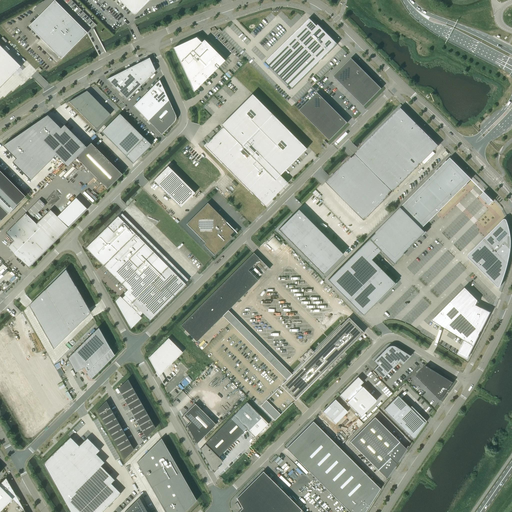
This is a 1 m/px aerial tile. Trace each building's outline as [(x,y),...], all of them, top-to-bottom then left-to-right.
[(119,0),(121,2),(122,1),(134,13),(141,5),(142,6),(146,2),(149,0),(119,0)] [(28,27),(61,59),(86,33),(54,1),(28,27)] [(265,62),(292,89),(337,44),(326,32),(324,34),(317,26),(309,18),(265,62)] [(195,38),(174,48),(194,92),(224,61),(204,40),(201,43),(195,38)] [(0,87),(21,67),(0,46),(0,87)] [(106,80),(127,100),(155,71),(149,58),(106,80)] [(351,58),(333,76),(364,107),(382,89),(351,58)] [(175,120),(176,118),(175,116),(159,80),(133,106),(161,135),(174,122),(175,120)] [(68,102),(96,129),(110,115),(86,91),(68,102)] [(317,92),(299,110),(330,141),(347,123),(317,92)] [(223,165),(249,191),(264,206),(271,199),(277,193),(283,188),(287,183),(280,176),(306,149),(252,95),(220,126),(223,128),(211,139),(207,143),(204,146),(223,165)] [(326,182),(364,220),(381,203),(389,195),(388,194),(392,191),(393,192),(438,146),(400,108),(354,154),(355,154),(352,158),(351,157),(343,165),(326,182)] [(119,114),(101,132),(125,157),(133,164),(151,145),(119,114)] [(47,115),(28,128),(56,155),(67,166),(86,147),(64,125),(60,129),(47,115)] [(28,128),(2,146),(16,159),(12,163),(30,181),(55,155),(28,128)] [(90,143),(76,158),(107,189),(122,175),(90,143)] [(450,158),(328,280),(363,315),(375,304),(376,304),(378,302),(396,284),(388,275),(387,276),(371,260),(380,251),(393,264),(404,254),(415,242),(416,241),(421,236),(422,237),(427,232),(423,228),(422,229),(436,214),(436,215),(440,211),(439,211),(463,187),(464,188),(468,184),(467,183),(471,179),(450,158)] [(153,180),(180,208),(194,193),(185,183),(184,183),(167,166),(153,180)] [(0,221),(25,197),(0,171),(0,221)] [(484,192),(480,196),(483,200),(489,205),(493,201),(487,195),(484,192)] [(7,247),(28,268),(87,209),(76,198),(61,213),(57,217),(50,210),(36,224),(25,214),(6,233),(13,241),(7,247)] [(39,199),(27,212),(32,218),(45,205),(39,199)] [(202,245),(214,256),(233,238),(230,235),(233,232),(222,220),(223,219),(207,203),(186,224),(204,243),(202,245)] [(298,210),(278,230),(323,275),(343,254),(298,210)] [(150,320),(185,284),(117,216),(85,248),(127,290),(123,294),(125,295),(121,299),(120,297),(116,301),(131,327),(141,318),(139,316),(142,313),(150,320)] [(468,255),(467,256),(468,257),(468,258),(497,287),(498,287),(498,288),(500,287),(501,286),(503,279),(506,269),(509,258),(510,250),(511,242),(510,232),(507,221),(506,220),(505,219),(504,219),(503,220),(485,238),(468,254),(468,255)] [(253,253),(180,326),(196,342),(222,316),(223,315),(228,310),(229,309),(258,280),(248,270),(259,259),(253,253)] [(65,269),(29,306),(53,349),(90,313),(65,269)] [(464,288),(432,321),(449,331),(464,340),(464,341),(458,353),(467,358),(490,312),(475,305),(477,301),(464,288)] [(283,383),(298,398),(363,332),(349,318),(314,352),(303,364),(292,374),(287,379),(286,380),(283,383)] [(98,328),(67,358),(75,372),(84,367),(90,379),(114,355),(98,328)] [(2,333),(0,335),(0,387),(30,440),(51,419),(2,333)] [(148,358),(159,376),(182,353),(168,338),(148,358)] [(373,370),(382,378),(399,362),(402,364),(410,356),(395,347),(390,346),(387,348),(373,361),(373,362),(374,361),(378,365),(373,370)] [(426,366),(416,376),(440,400),(445,393),(453,382),(452,382),(426,366)] [(360,416),(376,401),(362,387),(360,385),(362,383),(357,377),(355,380),(339,395),(360,416)] [(128,379),(118,389),(121,394),(132,388),(128,379)] [(132,388),(121,394),(123,398),(124,399),(135,393),(132,388)] [(135,393),(124,399),(125,401),(127,405),(138,398),(135,393)] [(398,396),(383,410),(409,436),(417,429),(418,430),(424,422),(417,415),(417,414),(410,407),(409,408),(398,396)] [(138,398),(127,405),(129,409),(130,410),(141,403),(138,398)] [(328,407),(323,412),(325,414),(335,424),(347,412),(335,399),(328,407)] [(106,401),(96,411),(98,414),(110,408),(109,407),(106,401)] [(255,437),(268,424),(246,402),(200,449),(212,471),(223,461),(218,457),(246,429),(255,437)] [(141,403),(130,410),(130,411),(133,415),(144,409),(141,403)] [(197,443),(217,426),(195,404),(183,415),(190,422),(186,426),(197,443)] [(110,408),(98,414),(101,419),(113,413),(110,409),(110,408)] [(144,409),(133,415),(135,419),(136,420),(147,414),(144,409)] [(113,413),(101,419),(104,425),(116,418),(115,417),(113,413)] [(147,414),(136,420),(136,421),(139,426),(150,419),(147,414)] [(374,417),(362,430),(396,464),(406,449),(374,417)] [(116,418),(104,425),(107,430),(119,423),(116,419),(116,418)] [(150,419),(139,426),(141,430),(142,431),(153,424),(150,419)] [(286,448),(349,511),(364,511),(380,489),(313,421),(286,448)] [(119,423),(107,430),(110,435),(122,429),(121,428),(119,423)] [(153,424),(142,431),(142,432),(146,438),(155,428),(153,424)] [(122,429),(110,435),(113,440),(125,434),(122,430),(122,429)] [(350,442),(386,478),(396,464),(362,430),(350,442)] [(125,434),(113,440),(116,446),(127,439),(127,438),(125,434)] [(70,437),(43,463),(70,511),(101,511),(121,493),(111,483),(114,480),(100,466),(104,462),(96,454),(99,451),(87,438),(79,446),(70,437)] [(161,438),(137,462),(164,511),(184,511),(196,500),(161,438)] [(127,439),(116,446),(119,451),(130,444),(128,440),(127,439)] [(130,444),(119,451),(124,459),(133,450),(130,444)] [(303,511),(271,480),(263,471),(238,496),(236,498),(242,508),(238,511),(303,511)] [(12,489),(7,480),(6,478),(0,482),(0,511),(12,499),(7,494),(12,489)] [(124,511),(146,511),(139,498),(124,511)]
